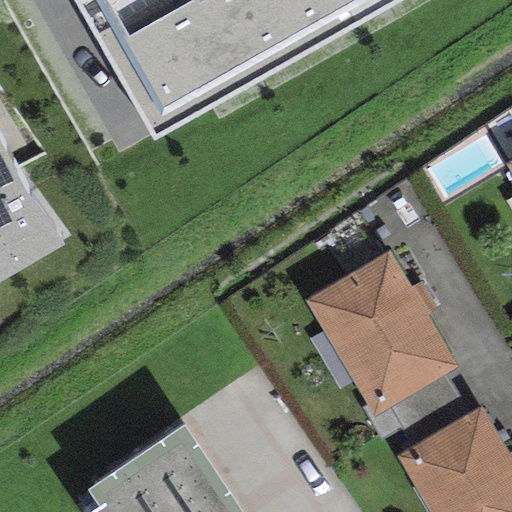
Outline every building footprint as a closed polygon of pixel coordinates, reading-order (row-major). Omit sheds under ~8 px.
[(153,0),(72,0),(92,35),(153,0)] [(153,0),(92,35),(153,141),(403,0),(153,0)] [(0,280),(62,245),(60,239),(25,193),(0,142),(0,280)] [(389,252),(305,301),(373,418),(391,408),(446,376),(458,369),(427,315),(434,312),(418,283),(410,288),(389,252)] [(469,416),(446,376),(391,408),(414,447),(469,416)] [(414,447),(397,457),(428,511),(511,511),(511,451),(508,454),(482,408),(469,416),(414,447)] [(241,511),(183,426),(85,492),(87,495),(78,502),(84,511),(241,511)]
